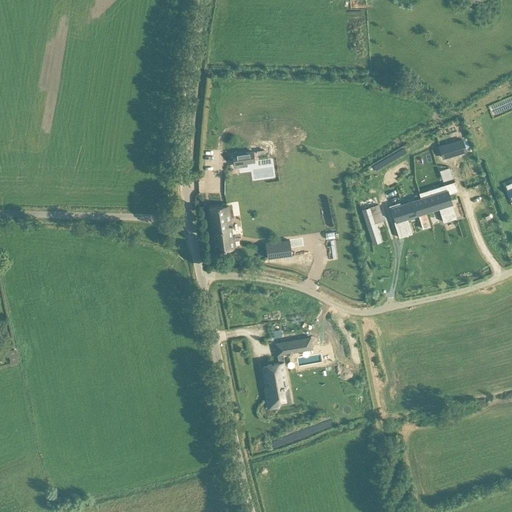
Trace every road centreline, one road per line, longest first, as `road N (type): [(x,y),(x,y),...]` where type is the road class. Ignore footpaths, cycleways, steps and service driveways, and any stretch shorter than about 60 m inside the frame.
road 1 (residential): [(511,271),(467,290),(362,313),(285,284),(200,275)]
road 2 (unclassified): [(252,511),(200,275)]
road 3 (unclassified): [(190,221),(183,167),(203,0)]
road 4 (track): [(405,511),(362,313)]
road 5 (unclassified): [(0,214),(190,221)]
